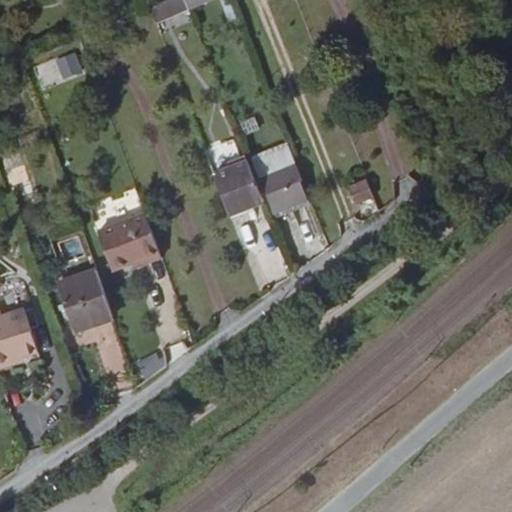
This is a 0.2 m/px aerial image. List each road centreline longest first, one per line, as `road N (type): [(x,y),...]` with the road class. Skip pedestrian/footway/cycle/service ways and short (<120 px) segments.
road 1 (track): [(511,174),(90,500)]
road 2 (unknown): [(380,275),(353,181),(281,12)]
road 3 (unclassified): [(324,511),(511,354)]
